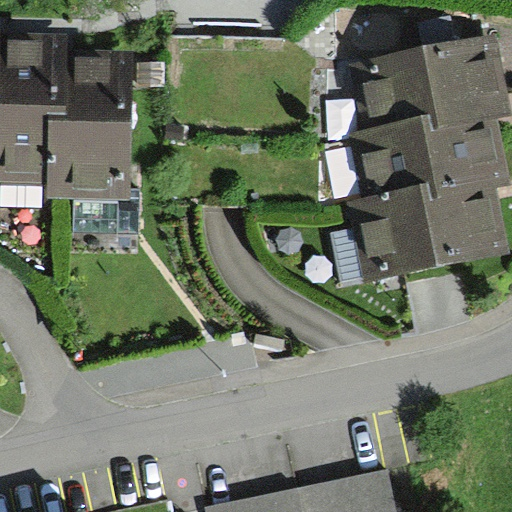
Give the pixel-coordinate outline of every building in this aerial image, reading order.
[(489,46),(359,70),(372,140),(502,116),(489,46)] [(59,52),(0,51),(0,187),(58,187),(59,52)] [(121,73),(59,74),(59,202),(122,202),(121,73)] [(486,120),(354,144),(367,215),(499,191),(486,120)] [(498,265),(486,196),(353,219),(365,288),(498,265)] [(387,511),(381,481),(234,511),(387,511)]
